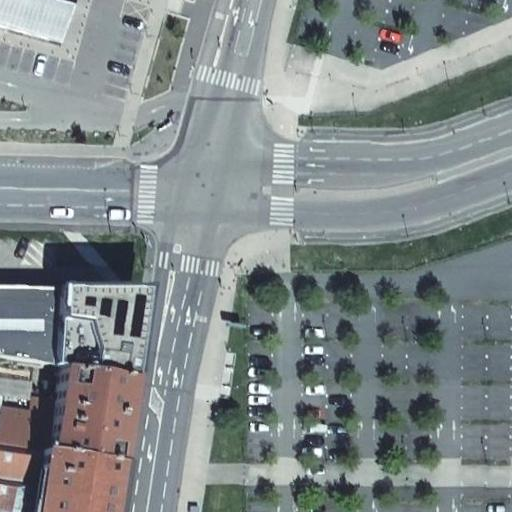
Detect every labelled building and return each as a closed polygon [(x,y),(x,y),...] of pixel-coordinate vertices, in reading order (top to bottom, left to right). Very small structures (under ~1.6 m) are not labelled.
[(0,0),(0,35),(72,56),(87,0),(0,0)] [(50,291),(0,290),(0,511),(107,511),(114,465),(0,448),(0,360),(46,368),(50,291)] [(49,369),(58,371),(127,380),(136,324),(111,292),(54,291),(49,369)] [(0,417),(0,448),(114,465),(127,380),(58,371),(53,404),(51,418),(28,415),(1,412),(0,417)] [(51,418),(53,404),(30,401),(28,415),(51,418)]
